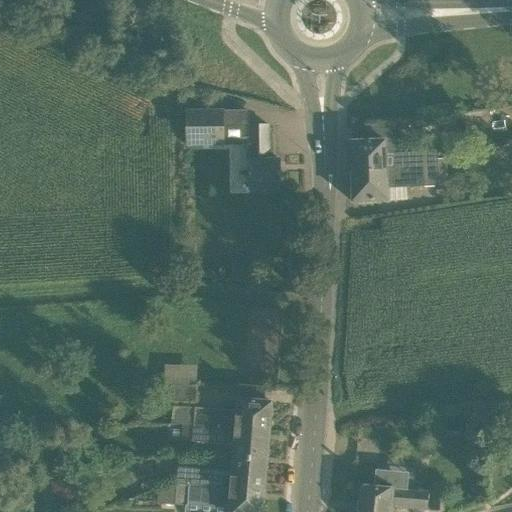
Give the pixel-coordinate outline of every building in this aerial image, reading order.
[(223,145),(248,145),(249,190),(280,189),(279,160),(270,160),(268,127),(248,128),(223,128),(223,110),(186,111),(187,145),(223,145)] [(384,141),(351,142),(349,142),(351,172),(432,168),(431,159),(435,159),(434,152),(384,154),(384,141)] [(435,159),(431,159),(432,168),(351,172),(352,202),(386,200),(406,200),(406,186),(423,186),(444,184),(443,159),(435,159)] [(234,258),(234,280),(255,280),(254,257),(234,258)] [(196,386),(164,385),(163,400),(195,402),(196,386)] [(193,426),(269,431),(266,430),(267,422),(270,422),(272,403),(238,401),(237,412),(194,409),(193,426)] [(269,432),(269,431),(193,426),(192,443),(234,446),(233,459),(267,462),(269,440),(265,440),(266,431),(269,432)] [(176,485),(176,486),(264,492),(265,491),(261,491),(262,482),(265,483),(267,462),(233,459),(232,471),(177,467),(175,485),(176,485)] [(64,479),(50,481),(54,501),(67,499),(64,479)] [(433,484),(431,511),(444,511),(447,511),(450,486),(433,484)] [(264,492),(176,486),(174,505),(188,506),(188,504),(229,506),(228,511),(262,511),(264,501),(260,501),(261,492),(264,492)] [(429,494),(360,487),(357,511),(389,511),(390,508),(427,511),(429,494)]
